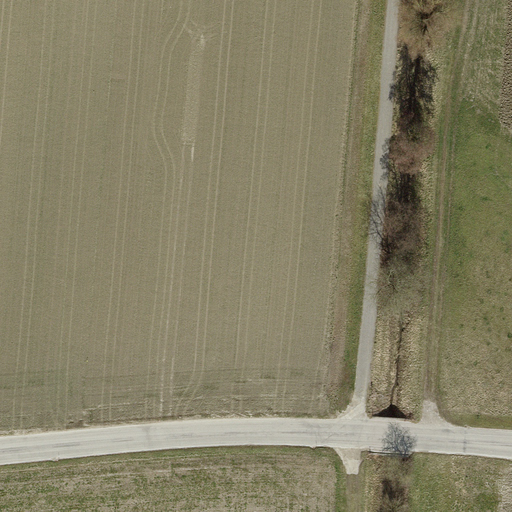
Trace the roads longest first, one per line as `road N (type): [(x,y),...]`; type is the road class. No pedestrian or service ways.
road 1 (residential): [(511,446),(357,434),(163,438),(0,453)]
road 2 (track): [(397,0),(357,434)]
